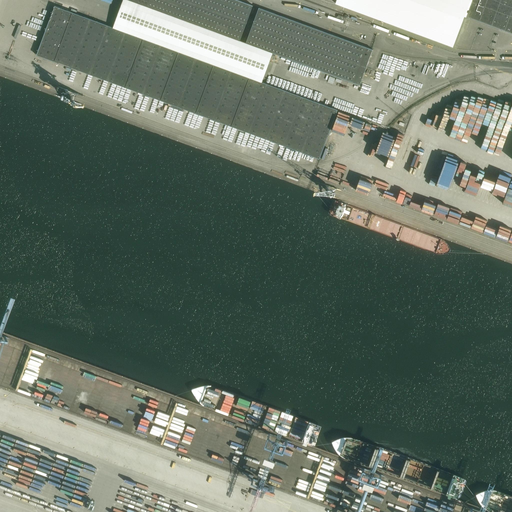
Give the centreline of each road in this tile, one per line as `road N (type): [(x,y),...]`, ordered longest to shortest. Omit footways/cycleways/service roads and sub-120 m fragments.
road 1 (unknown): [(493,65),(413,91),(381,115),(372,144),(397,182),(511,227)]
road 2 (unknown): [(511,255),(328,189)]
